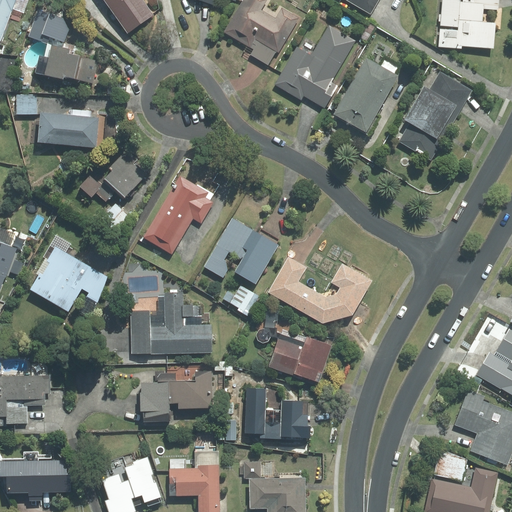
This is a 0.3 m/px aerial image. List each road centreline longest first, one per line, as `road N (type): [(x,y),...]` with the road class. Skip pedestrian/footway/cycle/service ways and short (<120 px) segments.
road 1 (residential): [(271,150),(155,118),(151,83),(168,67),(188,67),(245,132)]
road 2 (tertiary): [(354,511),(366,407),(437,258)]
road 3 (tertiary): [(475,279),(400,415),(376,511)]
road 4 (residential): [(437,258),(375,225),(310,168),(271,150)]
road 5 (tertiary): [(437,258),(511,134)]
